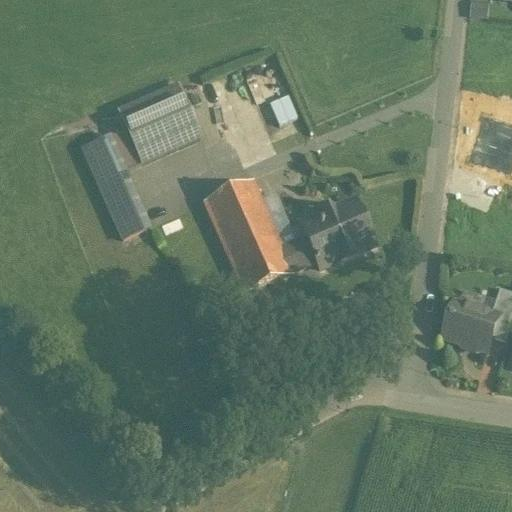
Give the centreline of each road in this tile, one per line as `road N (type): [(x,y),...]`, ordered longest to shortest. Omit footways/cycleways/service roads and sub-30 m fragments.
road 1 (unclassified): [(456,0),(407,403)]
road 2 (unclassified): [(324,410),(147,511)]
